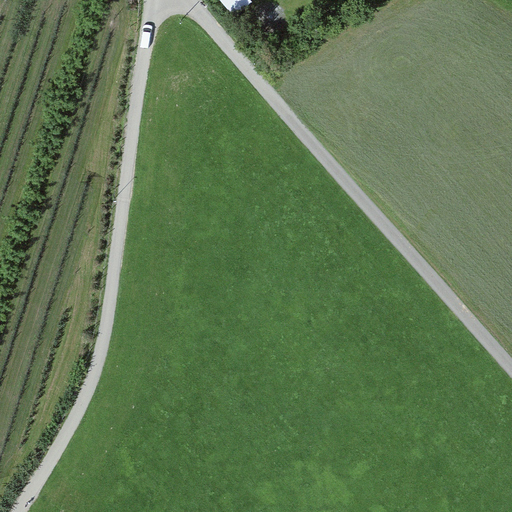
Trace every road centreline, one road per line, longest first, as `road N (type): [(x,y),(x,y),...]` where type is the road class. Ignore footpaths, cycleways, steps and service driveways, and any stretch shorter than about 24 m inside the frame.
road 1 (residential): [(161,0),(150,21),(97,363),(63,441),(19,511)]
road 2 (residential): [(511,367),(183,0)]
